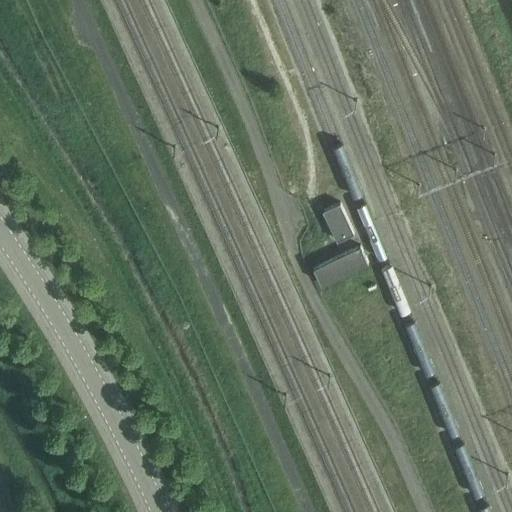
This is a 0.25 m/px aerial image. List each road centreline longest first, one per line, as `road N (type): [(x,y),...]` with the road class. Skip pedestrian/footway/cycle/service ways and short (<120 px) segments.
road 1 (secondary): [(158,511),(92,379),(0,232)]
road 2 (track): [(325,242),(302,121),(250,0)]
